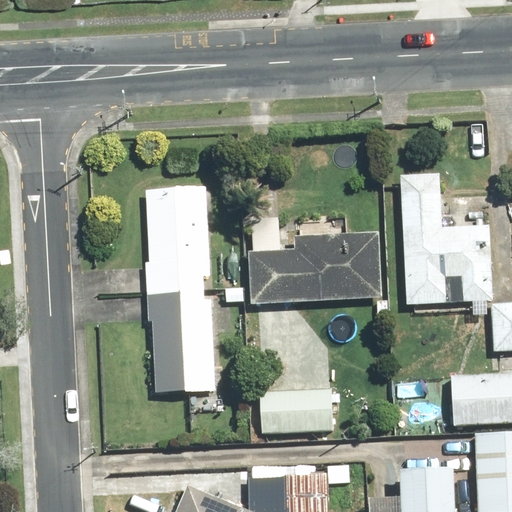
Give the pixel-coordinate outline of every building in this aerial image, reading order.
[(445,171),(407,173),(416,310),(500,304),(495,228),(449,231),(445,171)] [(209,190),(152,193),(164,396),(221,393),(209,190)] [(302,252),(258,254),(261,314),(387,307),(383,234),(347,236),(346,213),(300,215),(302,252)] [(511,309),(501,309),(499,354),(511,354),(511,309)] [(511,379),(459,379),(459,431),(511,431),(511,379)] [(336,386),(267,395),(273,439),(342,430),(336,386)] [(511,511),(511,438),(481,438),(481,511),(511,511)] [(337,511),(336,474),(292,476),(293,511),(337,511)] [(467,511),(465,474),(411,477),(412,503),(386,504),(386,511),(467,511)] [(248,511),(197,490),(186,511),(248,511)]
